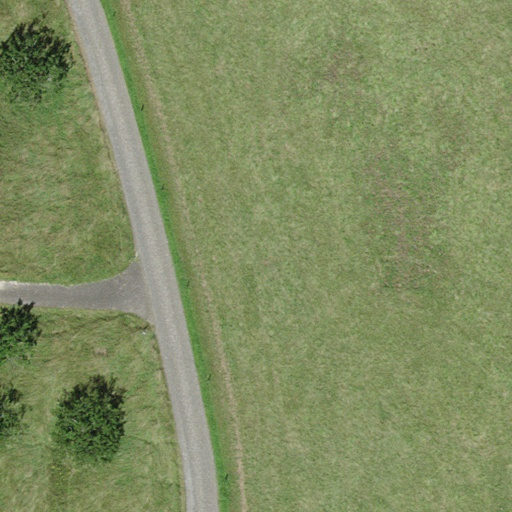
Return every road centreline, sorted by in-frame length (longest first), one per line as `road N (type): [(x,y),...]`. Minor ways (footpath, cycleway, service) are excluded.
road 1 (unclassified): [(81,0),(162,308),(201,511)]
road 2 (track): [(162,308),(0,295)]
